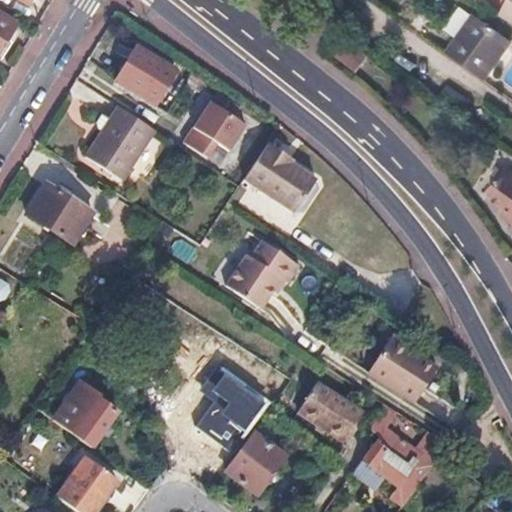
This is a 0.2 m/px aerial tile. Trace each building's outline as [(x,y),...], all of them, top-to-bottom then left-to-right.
[(342,12),(325,0),(324,0),(315,14),(332,26),(342,12)] [(511,0),(473,0),(477,2),(478,0),(503,0),(494,14),(511,26),(511,0)] [(511,41),(511,40),(474,14),(447,53),(485,80),(511,41)] [(0,45),(13,24),(0,15),(0,45)] [(174,73),(135,49),(114,82),(153,106),(174,73)] [(145,127),(108,103),(75,155),(112,178),(145,127)] [(226,152),(243,125),(208,103),(191,128),(226,152)] [(282,154),(267,144),(243,181),(293,214),(315,181),(291,165),(280,158),(282,154)] [(293,162),(282,154),(280,158),(291,165),(293,162)] [(506,168),(500,164),(493,174),(499,178),(506,168)] [(489,190),(487,192),(504,205),(502,208),(511,215),(507,222),(511,225),(511,172),(506,168),(499,178),(493,174),(484,186),(489,190)] [(46,185),(26,217),(72,246),(93,214),(46,185)] [(511,215),(502,208),(507,222),(511,215)] [(246,257),(243,254),(222,286),(258,309),(279,278),(285,281),(297,264),(258,238),(246,257)] [(111,292),(109,295),(110,297),(115,300),(118,297),(111,292)] [(24,296),(20,293),(9,310),(14,313),(24,296)] [(433,367),(387,337),(373,358),(401,376),(420,388),(433,367)] [(373,358),(364,372),(411,402),(420,388),(401,376),(373,358)] [(309,393),(334,409),(320,430),(343,445),(363,414),(315,383),(309,393)] [(100,397),(81,384),(54,422),(91,448),(115,413),(98,400),(100,397)] [(216,392),(197,420),(227,441),(229,438),(241,446),(261,418),(258,417),(271,398),(262,392),(246,413),(216,392)] [(334,409),(309,393),(298,410),(321,425),(318,429),(320,430),(334,409)] [(367,428),(378,436),(361,459),(409,494),(426,470),(436,456),(445,444),(426,431),(412,450),(372,421),(367,428)] [(283,455),(253,434),(226,471),(256,493),(283,455)] [(447,464),(436,456),(426,470),(437,478),(447,464)] [(94,511),(116,480),(84,457),(56,496),(77,511),(94,511)]
